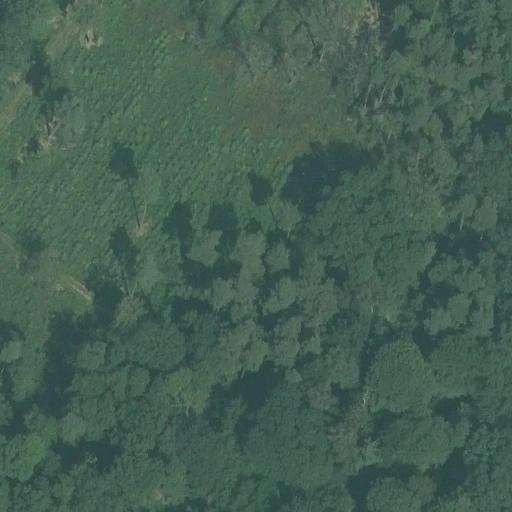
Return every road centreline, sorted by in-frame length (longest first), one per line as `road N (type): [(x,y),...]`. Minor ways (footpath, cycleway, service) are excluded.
road 1 (track): [(377,511),(0,238)]
road 2 (track): [(0,127),(82,0)]
